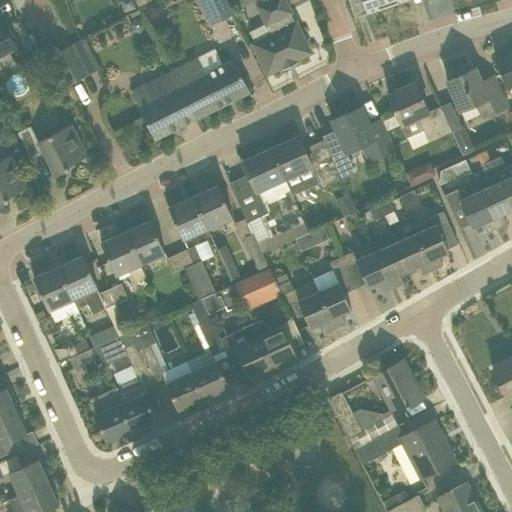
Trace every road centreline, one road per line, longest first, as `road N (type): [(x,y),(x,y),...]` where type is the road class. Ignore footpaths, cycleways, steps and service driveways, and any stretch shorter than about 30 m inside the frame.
road 1 (residential): [(421,311),(122,461),(87,471),(0,281)]
road 2 (residential): [(0,250),(350,66)]
road 3 (residential): [(511,484),(421,311)]
road 4 (residential): [(350,66),(511,15)]
